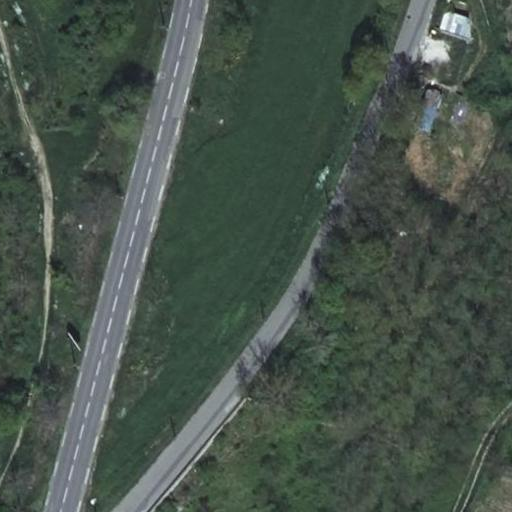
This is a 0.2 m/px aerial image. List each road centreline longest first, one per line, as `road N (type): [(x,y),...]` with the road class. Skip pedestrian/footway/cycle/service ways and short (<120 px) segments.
road 1 (residential): [(418,0),(345,214),(131,511)]
road 2 (secondary): [(190,0),(59,511)]
road 3 (track): [(511,407),(491,425),(453,511)]
